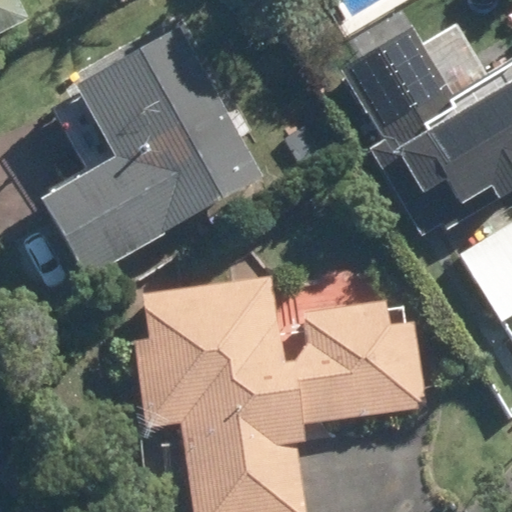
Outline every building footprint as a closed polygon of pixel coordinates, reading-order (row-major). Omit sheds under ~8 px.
[(0,10),(0,34),(9,29),(0,10)] [(70,90),(110,158),(36,201),(84,281),(260,177),(173,29),(70,90)] [(413,31),(342,71),(384,146),(372,154),(420,236),(441,225),(445,231),(470,217),(462,203),(487,190),(493,201),(511,190),(511,63),(483,79),(454,30),(423,47),(413,31)] [(511,316),(511,223),(459,255),(499,324),(511,316)] [(384,307),(300,317),(307,360),(279,364),(269,280),(142,297),(148,346),(136,347),(147,430),(180,426),(190,511),(301,511),(293,443),(303,441),(301,422),(419,408),(410,326),(387,329),(384,307)]
